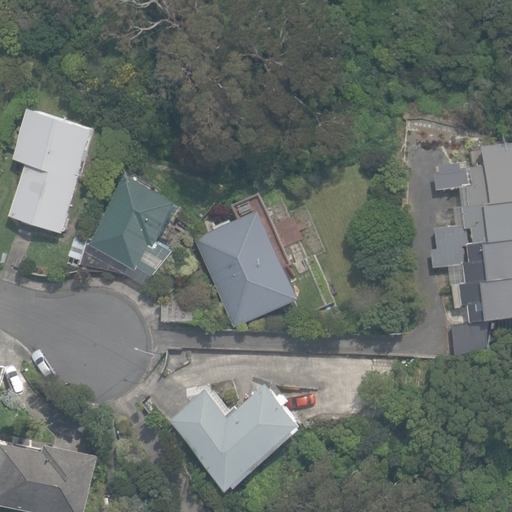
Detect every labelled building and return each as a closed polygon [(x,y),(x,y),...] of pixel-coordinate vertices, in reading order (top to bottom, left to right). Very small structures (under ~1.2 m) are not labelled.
[(13,214),(66,231),(100,128),(35,106),(18,157),(31,162),(13,214)] [(511,144),(491,147),(493,164),(475,166),(477,185),(471,186),(474,206),(511,202),(511,144)] [(460,157),(439,160),(440,173),(438,174),(439,189),(471,185),(468,168),(461,169),(460,157)] [(141,266),(157,274),(180,249),(163,239),(185,201),(133,172),(94,242),(140,268),(141,266)] [(511,240),(511,202),(474,206),(468,207),(470,227),(470,228),(476,227),(478,244),(511,240)] [(199,237),(238,326),(303,297),(264,209),(247,216),(246,213),(224,223),(225,225),(199,237)] [(436,267),(467,263),(465,246),(472,245),(470,228),(470,227),(459,228),(458,225),(438,227),(441,249),(434,250),(436,267)] [(93,241),(78,235),(68,263),(82,269),(93,241)] [(511,240),(478,244),(472,245),(474,263),(467,263),(470,284),(511,278),(511,240)] [(511,278),(470,284),(464,284),(467,305),(472,304),(475,323),(491,321),(511,318),(511,278)] [(165,319),(203,320),(204,299),(166,299),(165,319)] [(491,321),(475,323),(455,325),(458,354),(494,350),(491,321)] [(175,416),(237,487),(311,423),(274,380),(235,414),(210,386),(175,416)] [(0,503),(44,511),(69,511),(82,450),(33,441),(32,446),(0,439),(0,503)]
